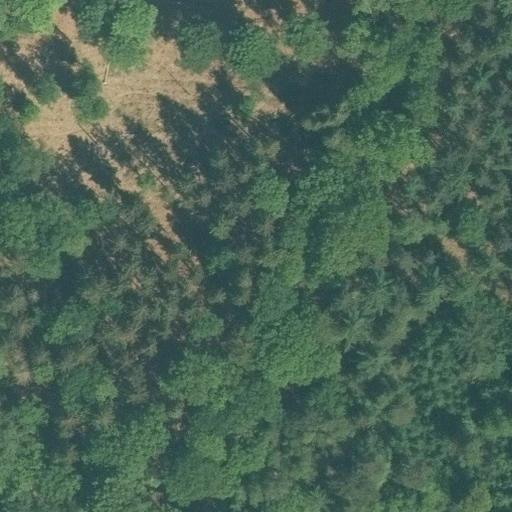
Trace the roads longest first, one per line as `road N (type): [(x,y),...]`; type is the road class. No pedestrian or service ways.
road 1 (track): [(179,511),(433,0)]
road 2 (track): [(0,153),(76,295),(154,511)]
